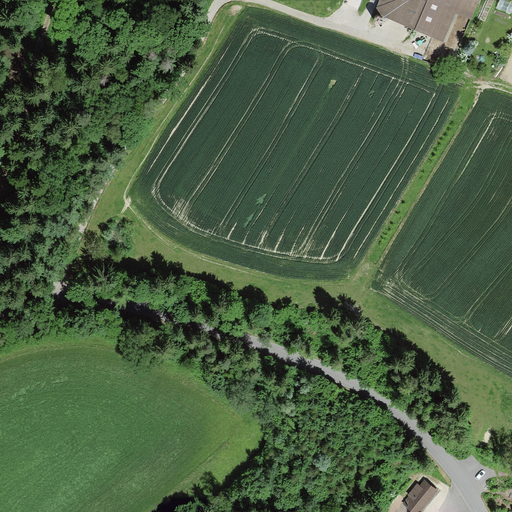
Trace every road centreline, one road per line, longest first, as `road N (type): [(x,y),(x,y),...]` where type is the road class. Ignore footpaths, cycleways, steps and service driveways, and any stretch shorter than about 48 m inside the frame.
road 1 (tertiary): [(480,511),(412,426),(368,392),(278,347),(163,309),(50,297)]
road 2 (unclassified): [(50,297),(106,174),(186,65),(220,0)]
